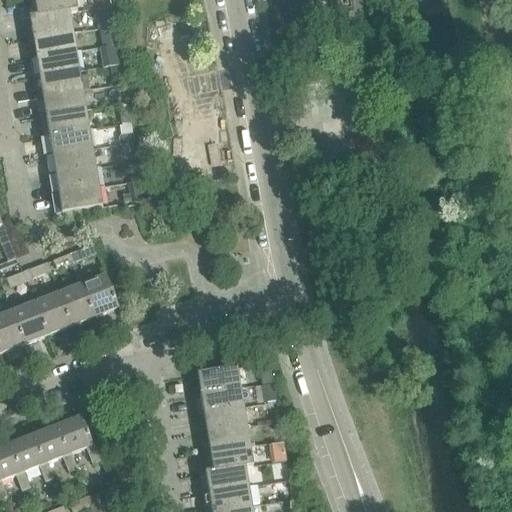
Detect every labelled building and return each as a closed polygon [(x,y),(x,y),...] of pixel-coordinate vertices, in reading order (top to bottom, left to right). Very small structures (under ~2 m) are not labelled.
[(39,0),(28,2),(31,20),(31,21),(69,15),(69,16),(77,14),(74,0),(39,0)] [(283,0),(289,27),(320,21),(319,19),(353,13),(351,0),(283,0)] [(23,22),(27,43),(73,35),(69,16),(69,15),(31,21),(31,20),(23,22)] [(27,43),(30,62),(76,54),(73,35),(27,43)] [(30,62),(33,81),(79,74),(76,54),(30,62)] [(33,81),(36,101),(82,93),(79,74),(33,81)] [(36,101),(40,120),(86,113),(82,93),(36,101)] [(40,120),(43,140),(89,133),(86,113),(40,120)] [(43,140),(46,160),(92,152),(89,133),(43,140)] [(46,160),(49,179),(95,171),(92,152),(46,160)] [(99,191),(95,171),(49,179),(53,198),(99,191)] [(99,191),(53,198),(56,218),(102,211),(99,191)] [(0,224),(0,245),(1,248),(10,244),(3,227),(1,228),(0,224)] [(328,228),(314,231),(316,242),(331,239),(328,228)] [(76,254),(79,263),(96,256),(93,248),(76,254)] [(53,263),(56,272),(73,265),(70,257),(53,263)] [(30,272),(33,281),(50,274),(47,266),(30,272)] [(6,281),(10,290),(27,283),(24,274),(6,281)] [(81,288),(94,320),(118,311),(105,278),(93,283),(89,274),(80,278),(83,287),(81,288)] [(58,297),(71,329),(94,320),(81,288),(58,297)] [(35,305),(48,338),(71,329),(58,297),(35,305)] [(48,338),(35,305),(12,314),(24,347),(48,338)] [(0,318),(0,352),(1,356),(24,347),(12,314),(0,318)] [(194,398),(240,391),(237,371),(191,378),(194,398)] [(197,417),(243,410),(240,391),(194,398),(197,417)] [(197,417),(200,437),(247,429),(243,410),(197,417)] [(81,419),(56,429),(68,458),(71,456),(86,450),(92,466),(101,462),(94,446),(91,447),(81,419)] [(56,429),(33,438),(44,467),(48,465),(63,459),(69,475),(77,471),(71,456),(68,458),(56,429)] [(200,437),(204,456),(250,449),(247,429),(200,437)] [(33,438),(9,447),(21,476),(24,474),(39,469),(45,484),(54,481),(48,465),(44,467),(33,438)] [(9,447),(0,450),(0,483),(1,483),(16,478),(22,493),(30,490),(24,474),(21,476),(9,447)] [(204,456),(207,475),(207,476),(245,470),(253,469),(250,449),(204,456)] [(199,477),(202,497),(248,490),(245,470),(207,476),(207,475),(199,477)] [(115,502),(111,490),(86,500),(90,508),(89,509),(90,511),(115,502)] [(202,497),(204,511),(234,511),(252,509),(248,490),(202,497)] [(69,506),(71,511),(80,511),(89,509),(90,508),(86,500),(69,506)] [(119,511),(115,502),(90,511),(119,511)]
